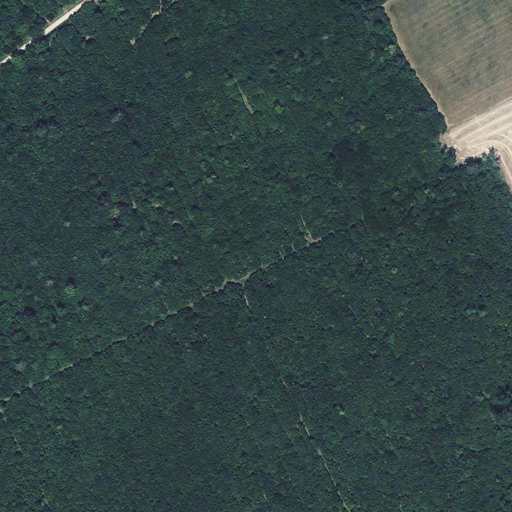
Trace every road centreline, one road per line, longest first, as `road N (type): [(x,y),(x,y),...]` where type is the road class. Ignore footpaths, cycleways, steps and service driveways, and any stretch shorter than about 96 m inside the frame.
road 1 (track): [(194,0),(308,244),(0,409)]
road 2 (track): [(509,511),(359,221),(308,244)]
road 3 (track): [(348,511),(234,283)]
